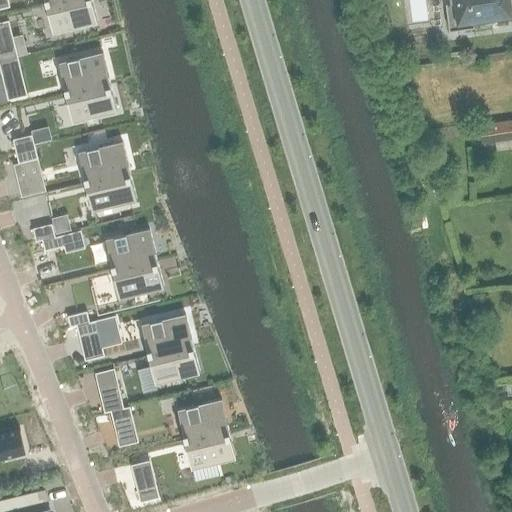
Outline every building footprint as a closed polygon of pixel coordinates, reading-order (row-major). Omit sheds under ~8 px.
[(93,0),(67,0),(46,5),(54,33),(99,21),(93,0)] [(444,0),(449,31),(474,28),(473,20),(507,15),(506,11),(510,10),(508,0),(444,0)] [(15,45),(0,48),(0,62),(18,58),(15,45)] [(103,52),(59,63),(66,92),(110,81),(103,52)] [(18,58),(0,62),(0,68),(2,77),(22,72),(18,58)] [(110,81),(66,92),(73,121),(117,110),(110,81)] [(511,120),(480,125),(482,143),(511,138),(511,120)] [(32,135),(13,140),(16,153),(35,148),(32,135)] [(123,141),(78,152),(85,181),(130,170),(123,141)] [(35,148),(16,153),(18,164),(38,159),(35,148)] [(130,170),(85,181),(92,210),(137,200),(130,170)] [(18,183),(22,197),(43,192),(40,178),(18,183)] [(52,224),(33,229),(36,242),(42,240),(55,237),(52,224)] [(150,229),(105,239),(112,269),(157,258),(150,229)] [(64,246),(66,253),(85,248),(81,231),(61,236),(64,246)] [(55,237),(42,240),(45,251),(64,246),(61,236),(55,237)] [(157,258),(112,269),(120,298),(164,287),(157,258)] [(87,311),(68,316),(70,327),(77,326),(90,322),(87,311)] [(186,314),(141,324),(148,354),(193,343),(186,314)] [(90,322),(77,326),(79,337),(99,332),(96,321),(90,322)] [(193,343),(148,354),(156,383),(200,372),(193,343)] [(119,388),(99,393),(104,413),(110,411),(124,408),(119,388)] [(222,399),(178,409),(185,438),(229,428),(222,399)] [(124,408),(110,411),(113,422),(132,418),(130,407),(124,408)] [(19,428),(0,432),(0,460),(4,459),(19,455),(26,454),(25,452),(19,428)] [(229,428),(185,438),(191,467),(235,457),(229,428)] [(156,485),(137,490),(140,503),(159,498),(156,485)] [(49,511),(44,490),(0,500),(0,511),(49,511)]
